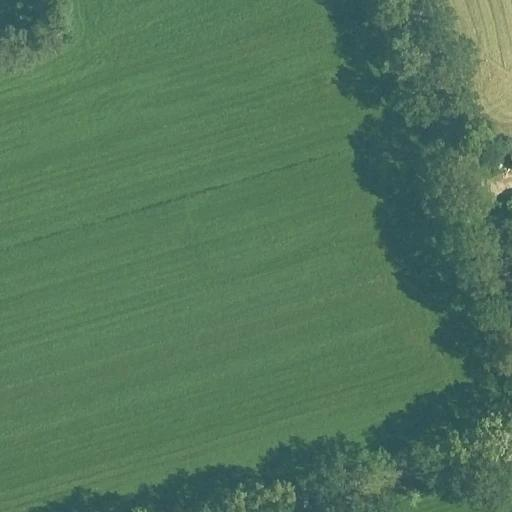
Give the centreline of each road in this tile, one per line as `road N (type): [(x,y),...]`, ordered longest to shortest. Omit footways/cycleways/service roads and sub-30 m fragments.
road 1 (unclassified): [(511,326),(403,0)]
road 2 (unclassified): [(250,511),(511,427)]
